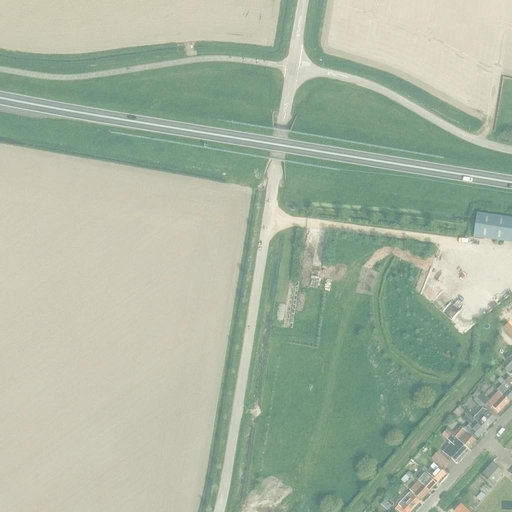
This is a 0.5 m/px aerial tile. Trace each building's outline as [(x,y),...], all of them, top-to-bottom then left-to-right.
[(511,218),(477,214),(473,237),(511,243),(511,218)] [(494,390),(495,391),(507,402),(511,396),(511,383),(506,377),(502,382),(497,377),(494,381),(499,385),(494,390)] [(495,391),(489,399),(482,393),(481,395),(476,391),(471,396),(482,406),(483,405),(495,415),(507,402),(495,391)] [(478,413),(473,419),(465,411),(463,413),(466,415),(472,420),(484,430),(493,420),(484,412),(480,415),(478,413)] [(484,430),(472,420),(466,415),(463,418),(469,424),(465,428),(477,439),(484,430)] [(457,427),(453,432),(447,427),(445,429),(446,430),(445,431),(450,436),(466,450),(473,442),(457,427)] [(466,450),(450,436),(445,431),(442,435),(446,439),(445,441),(448,443),(440,452),(453,463),(466,450)] [(438,452),(432,459),(441,467),(443,465),(445,467),(449,462),(438,452)] [(413,476),(419,470),(414,465),(408,471),(400,480),(404,483),(412,475),(413,476)] [(442,475),(431,465),(428,468),(429,469),(427,471),(425,470),(423,472),(435,482),(442,475)] [(491,486),(501,475),(490,465),(479,476),(491,486)] [(417,481),(428,491),(433,484),(423,475),(417,481)] [(420,500),(428,491),(417,481),(415,484),(415,483),(409,490),(420,500)] [(480,501),(485,496),(481,492),(476,498),(480,501)] [(408,511),(417,503),(407,494),(394,508),(397,511),(408,511)] [(388,511),(390,508),(383,501),(380,504),(388,511)]
